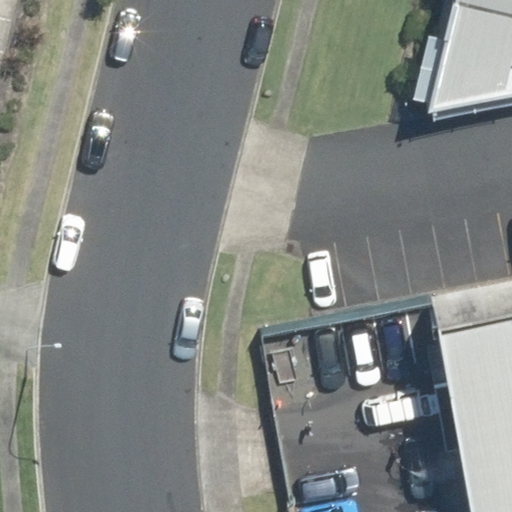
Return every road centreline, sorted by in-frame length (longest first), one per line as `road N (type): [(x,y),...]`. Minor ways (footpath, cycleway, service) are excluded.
road 1 (unclassified): [(200,0),(126,285),(129,511)]
road 2 (unknown): [(126,285),(0,283)]
